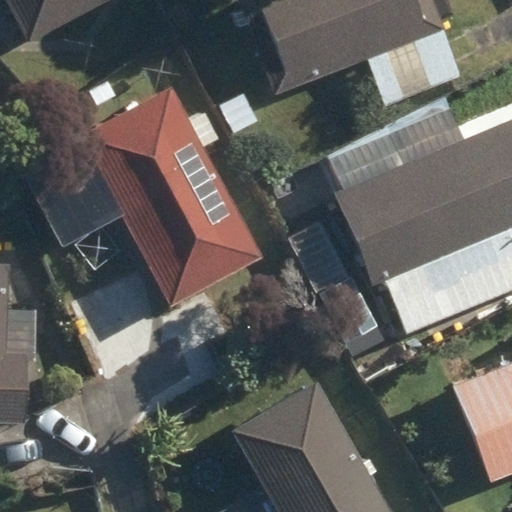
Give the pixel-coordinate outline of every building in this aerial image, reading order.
[(10,0),(31,39),(104,0),(10,0)] [(242,0),(279,93),(445,28),(434,0),(242,0)] [(0,146),(19,130),(14,126),(32,110),(11,84),(0,93),(0,146)] [(79,136),(170,306),(263,256),(173,87),(79,136)] [(386,279),(408,332),(511,288),(511,119),(335,193),(373,284),(386,279)] [(0,420),(25,422),(28,352),(5,350),(9,265),(0,264),(0,420)] [(511,361),(454,383),(490,478),(511,470),(511,361)] [(393,511),(317,379),(232,427),(281,511),(393,511)]
